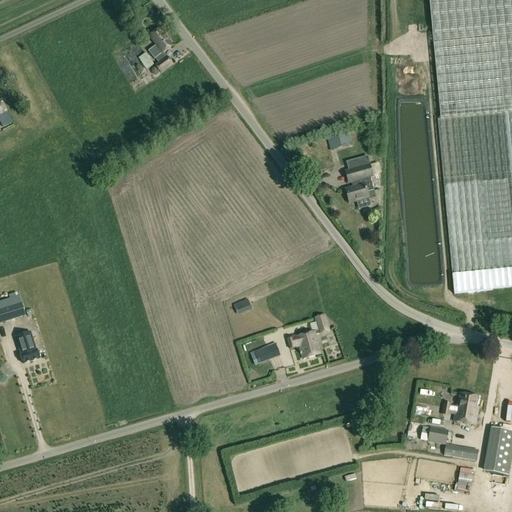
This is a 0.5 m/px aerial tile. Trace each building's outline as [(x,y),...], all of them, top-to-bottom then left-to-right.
[(511,0),(428,0),(440,121),(438,122),(454,294),(511,288),(511,0)] [(173,46),(160,29),(149,37),(155,46),(162,54),(163,53),(173,46)] [(134,51),(147,70),(154,65),(143,50),(144,50),(140,45),(137,47),(138,48),(134,51)] [(172,65),(166,57),(163,53),(162,54),(155,46),(148,51),(154,60),(155,59),(158,63),(155,66),(161,74),(172,65)] [(352,188),(346,190),(349,204),(356,202),(359,210),(371,207),(369,198),(368,199),(366,193),(373,191),(370,179),(374,178),(370,165),(345,172),(348,185),(351,184),(352,188)] [(18,296),(0,301),(0,324),(25,317),(18,296)] [(233,305),(238,316),(252,310),(247,299),(233,305)] [(299,348),(302,360),(321,354),(316,335),(319,334),(319,335),(330,332),(325,315),(314,319),(317,331),(315,332),(295,338),(286,340),(289,350),(299,348)] [(37,351),(36,351),(30,333),(15,337),(21,355),(23,364),(39,360),(37,351)] [(254,352),(258,365),(280,357),(275,344),(254,352)] [(480,398),(478,398),(459,394),(455,416),(454,416),(453,422),(475,426),(478,409),(480,398)] [(442,415),(449,417),(451,404),(444,403),(442,415)] [(427,443),(445,446),(444,456),(476,462),(478,451),(446,445),(448,432),(430,428),(430,429),(423,427),(424,425),(409,422),(406,438),(420,441),(427,442),(427,443)] [(511,431),(489,427),(482,472),(508,476),(511,454),(511,431)]
